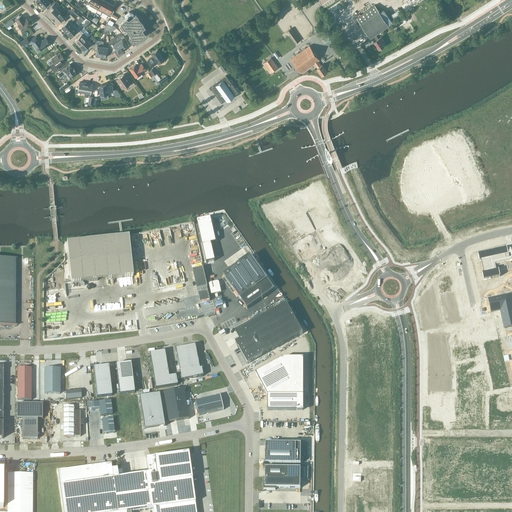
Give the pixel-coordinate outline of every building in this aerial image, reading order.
[(43,0),(39,4),(43,9),(47,5),(50,7),(47,9),(48,9),(55,2),(53,0),(43,0)] [(102,0),(95,0),(92,7),(97,9),(102,0)] [(104,0),(102,0),(97,9),(102,12),(108,2),(104,0)] [(55,2),(48,9),(51,6),(53,8),(48,13),(50,15),(49,16),(52,19),(62,9),(59,6),(60,6),(55,1),(55,2)] [(113,5),(108,2),(102,12),(107,15),(110,17),(114,10),(111,9),(113,5)] [(374,5),(356,17),(370,38),(371,38),(374,42),(379,49),(384,45),(382,42),(384,41),(381,37),(378,39),(376,34),(389,25),(392,22),(384,10),(380,12),(374,5)] [(62,9),(52,19),(55,21),(57,23),(62,18),(64,19),(61,23),(69,15),(65,11),(64,11),(62,9)] [(122,24),(118,26),(122,32),(124,35),(127,33),(129,32),(131,35),(129,36),(133,42),(136,40),(135,38),(138,37),(139,38),(138,37),(140,35),(141,36),(145,34),(141,28),(144,26),(141,22),(140,23),(139,21),(140,20),(138,21),(137,18),(138,18),(136,14),(134,15),(132,13),(129,12),(125,14),(125,16),(126,18),(120,22),(122,24)] [(69,15),(61,23),(65,19),(67,22),(61,27),(63,29),(62,29),(65,32),(73,24),(71,22),(75,18),(70,14),(69,15)] [(23,18),(21,15),(15,19),(18,24),(18,25),(22,31),(31,24),(27,18),(24,20),(23,19),(23,18)] [(14,22),(12,19),(4,25),(6,28),(14,22)] [(73,24),(65,32),(68,35),(68,34),(70,36),(74,32),(76,35),(76,34),(81,30),(77,26),(74,23),(73,24)] [(300,40),(291,28),(287,31),(296,43),(300,40)] [(81,30),(76,34),(78,37),(75,40),(79,45),(87,37),(81,30)] [(30,40),(35,48),(38,46),(41,50),(42,50),(43,50),(43,49),(44,49),(44,48),(50,44),(46,38),(42,40),(41,40),(40,41),(36,35),(30,40)] [(116,40),(123,51),(126,49),(126,48),(127,47),(124,42),(127,40),(123,35),(116,40)] [(87,37),(79,45),(84,50),(87,46),(90,48),(94,44),(87,37)] [(116,40),(109,45),(113,50),(115,48),(118,53),(120,52),(121,53),(123,51),(116,40)] [(102,46),(103,45),(97,44),(96,42),(92,47),(94,49),(96,49),(95,55),(97,55),(97,56),(101,57),(102,46)] [(102,46),(101,57),(104,58),(104,57),(106,57),(107,51),(110,52),(111,53),(114,52),(113,50),(109,45),(108,46),(107,47),(102,46)] [(322,76),(327,72),(322,64),(321,65),(318,61),(319,60),(309,46),(291,59),(301,73),(314,64),(317,68),(322,76)] [(151,58),(151,57),(147,60),(152,66),(157,63),(158,64),(164,59),(157,50),(151,54),(153,57),(151,58)] [(64,59),(60,53),(52,59),(54,63),(50,66),(53,70),(62,64),(60,61),(64,59)] [(270,73),(278,68),(271,58),(263,63),(270,73)] [(62,70),(57,74),(60,77),(65,74),(69,79),(76,74),(77,74),(76,73),(74,70),(75,70),(73,67),(72,68),(70,65),(70,64),(69,65),(62,70)] [(145,69),(141,64),(138,66),(139,67),(137,67),(135,64),(129,69),(135,77),(141,73),(141,72),(145,69)] [(128,80),(124,74),(117,79),(123,88),(127,85),(129,88),(135,84),(131,78),(128,80)] [(158,81),(160,85),(168,79),(166,75),(160,79),(158,81)] [(232,95),(237,91),(226,75),(209,87),(221,103),(227,99),(232,95)] [(90,94),(93,81),(92,81),(92,84),(85,83),(79,82),(78,92),(78,91),(84,93),(84,92),(90,93),(90,94)] [(59,88),(61,91),(69,85),(67,83),(59,88)] [(106,87),(106,84),(98,86),(100,96),(108,94),(107,93),(113,92),(112,85),(108,86),(108,87),(106,87)] [(211,221),(197,224),(206,263),(215,261),(211,244),(216,243),(211,221)] [(66,244),(71,283),(133,277),(128,237),(66,244)] [(506,248),(478,255),(479,262),(480,261),(483,273),(482,273),(483,280),(500,277),(497,265),(506,263),(507,267),(511,266),(510,262),(511,261),(511,249),(507,251),(506,248)] [(223,275),(247,309),(274,290),(250,255),(223,275)] [(16,259),(0,258),(0,325),(16,326),(16,325),(13,325),(13,259),(16,259)] [(198,293),(200,303),(210,301),(207,287),(203,268),(192,270),(197,290),(201,289),(201,293),(198,293)] [(511,301),(511,294),(488,299),(491,312),(501,310),(505,329),(511,327),(511,301)] [(240,340),(235,343),(238,348),(247,364),(303,334),(286,303),(247,325),(235,331),(240,340)] [(441,320),(447,318),(444,309),(439,310),(441,320)] [(456,345),(476,340),(473,326),(453,330),(456,345)] [(195,345),(175,349),(181,381),(203,377),(201,369),(203,369),(202,364),(199,365),(195,345)] [(294,345),(284,351),(286,355),(297,350),(294,345)] [(149,354),(155,389),(177,385),(176,376),(169,377),(164,351),(149,354)] [(280,360),(255,373),(267,395),(303,395),(303,360),(280,360)] [(119,395),(134,393),(131,363),(116,365),(119,395)] [(97,398),(112,396),(108,366),(93,368),(97,398)] [(17,368),(17,400),(31,400),(31,368),(17,368)] [(44,369),(44,394),(60,394),(60,369),(44,369)] [(183,389),(163,392),(168,422),(188,419),(183,389)] [(81,390),(66,392),(66,400),(81,398),(81,390)] [(145,429),(163,426),(164,426),(159,394),(139,397),(144,429),(145,429)] [(303,395),(267,395),(267,410),(303,410),(303,395)] [(199,416),(223,410),(219,396),(195,401),(199,416)] [(135,397),(114,400),(118,424),(138,421),(135,397)] [(511,398),(492,398),(492,421),(511,420),(511,398)] [(100,416),(112,415),(110,401),(87,404),(88,410),(99,409),(100,416)] [(22,439),(37,439),(37,419),(42,419),(42,404),(17,404),(17,419),(22,419),(22,439)] [(63,407),(63,437),(73,437),(80,437),(80,426),(83,426),(83,420),(80,420),(80,412),(73,411),(73,407),(63,407)] [(101,420),(103,434),(114,433),(113,419),(101,420)] [(301,464),(301,458),(302,458),(302,441),(290,441),(290,443),(265,443),(265,463),(301,464)] [(59,471),(64,511),(130,511),(155,508),(155,511),(196,511),(188,453),(153,458),(146,459),(148,474),(122,477),(121,471),(117,471),(117,469),(112,470),(111,464),(59,471)] [(275,488),(300,488),(300,468),(265,467),(265,482),(264,482),(264,490),(275,490),(275,488)] [(32,511),(33,474),(8,473),(7,511),(32,511)] [(361,482),(361,474),(353,473),(353,482),(361,482)]
